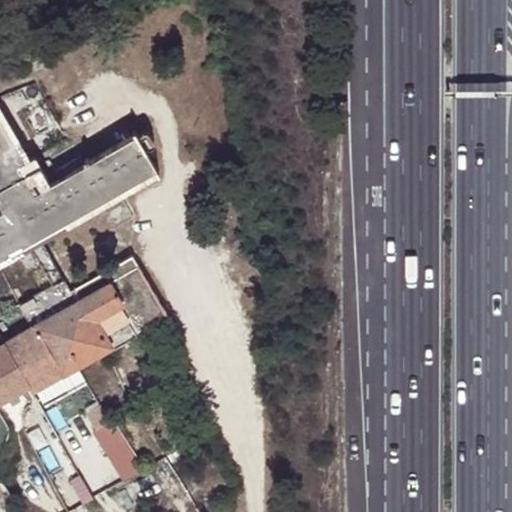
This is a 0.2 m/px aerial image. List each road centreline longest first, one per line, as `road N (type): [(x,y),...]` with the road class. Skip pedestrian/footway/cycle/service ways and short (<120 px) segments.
road 1 (motorway): [(395,0),(399,511)]
road 2 (motorway): [(483,511),(480,0)]
road 3 (unclassified): [(256,511),(254,456),(221,378),(170,209)]
